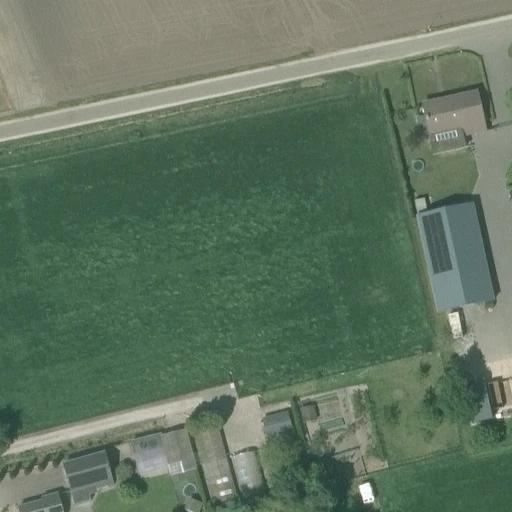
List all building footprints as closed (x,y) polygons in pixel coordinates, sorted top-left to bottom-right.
[(486,133),(477,95),(423,107),(430,137),(460,130),(462,138),(486,133)] [(424,250),(480,238),(472,205),(417,217),(424,250)] [(287,413),(262,420),(267,440),(293,433),(287,413)] [(225,511),(238,509),(217,423),(193,429),(213,511),(225,511)] [(106,455),(63,466),(70,493),(96,487),(97,490),(114,486),(106,455)] [(63,511),(59,495),(42,500),(43,503),(18,510),(18,511),(63,511)]
